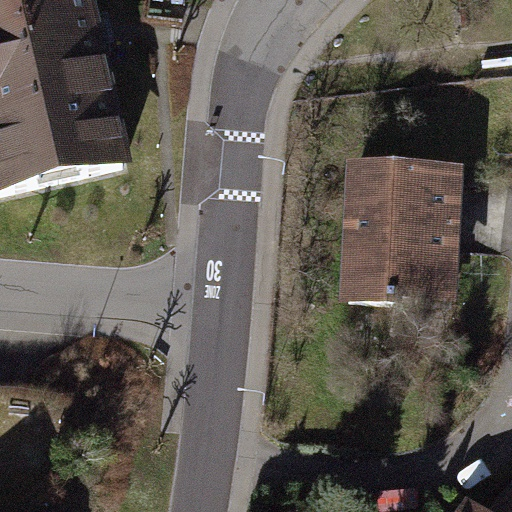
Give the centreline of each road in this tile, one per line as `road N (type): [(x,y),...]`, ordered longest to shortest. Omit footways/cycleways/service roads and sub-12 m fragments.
road 1 (tertiary): [(223,306),(236,118),(256,43),(288,0)]
road 2 (residential): [(223,306),(0,287)]
road 3 (tertiary): [(198,511),(223,306)]
